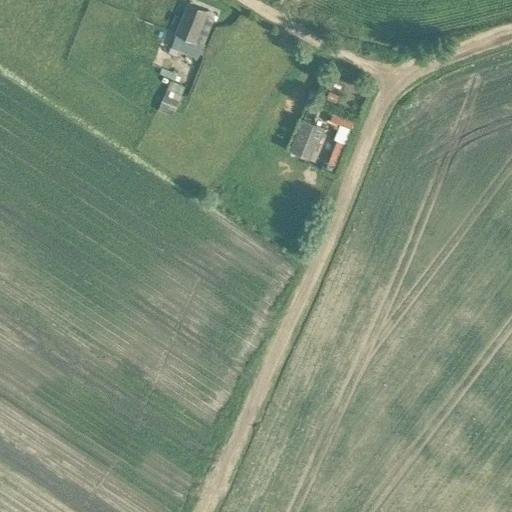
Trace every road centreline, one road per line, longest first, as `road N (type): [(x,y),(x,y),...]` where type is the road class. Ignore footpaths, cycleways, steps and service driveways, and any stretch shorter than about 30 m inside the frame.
road 1 (track): [(205,511),(246,430),(384,73)]
road 2 (track): [(243,0),(301,38),(384,73)]
road 3 (track): [(384,73),(511,34)]
